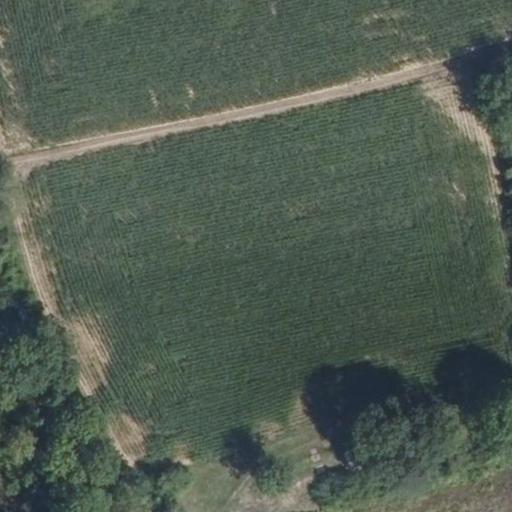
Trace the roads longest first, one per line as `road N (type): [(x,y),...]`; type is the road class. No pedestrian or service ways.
road 1 (track): [(0,178),(511,49)]
road 2 (track): [(511,394),(265,458),(223,482),(199,511)]
